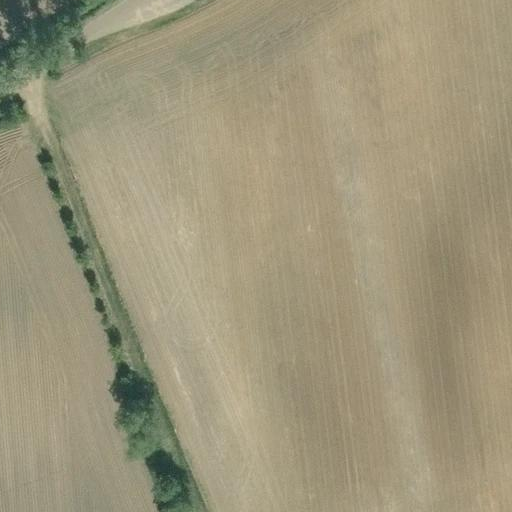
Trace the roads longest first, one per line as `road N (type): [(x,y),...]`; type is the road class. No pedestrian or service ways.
road 1 (track): [(23,73),(186,511)]
road 2 (track): [(0,89),(132,0)]
